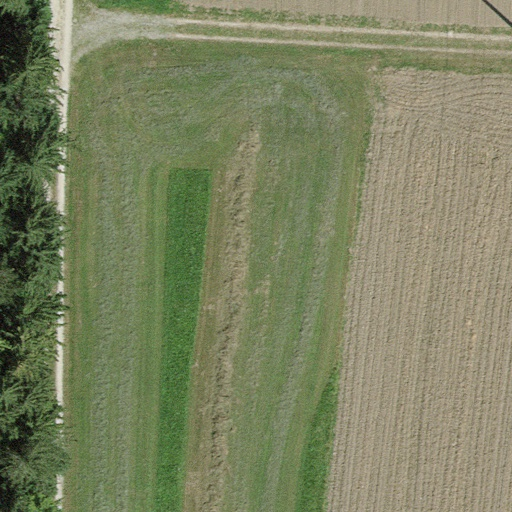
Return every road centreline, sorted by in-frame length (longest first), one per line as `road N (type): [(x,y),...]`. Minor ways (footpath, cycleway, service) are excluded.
road 1 (track): [(56,29),(46,211),(46,511)]
road 2 (track): [(56,29),(511,45)]
